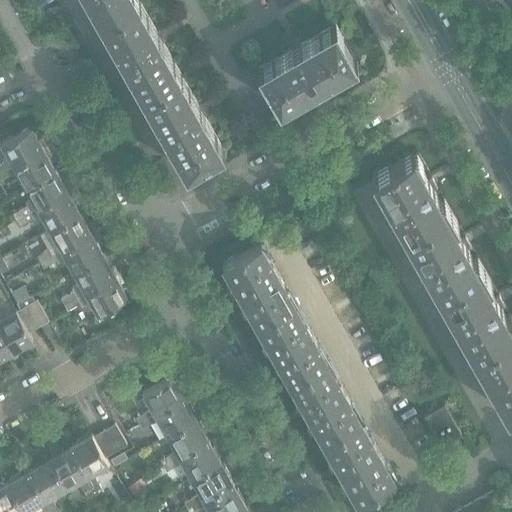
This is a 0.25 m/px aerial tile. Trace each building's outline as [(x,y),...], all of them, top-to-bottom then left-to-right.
[(88,0),(100,21),(137,0),(88,0)] [(181,75),(157,34),(138,0),(137,0),(100,21),(143,96),(181,75)] [(356,61),(354,62),(341,40),(343,38),(335,25),(257,69),(265,82),(267,81),(281,104),(278,105),(278,106),(357,62),(356,61)] [(181,75),(143,96),(186,171),(186,170),(185,169),(209,156),(211,158),(224,150),(181,75)] [(14,164),(43,148),(31,126),(1,143),(9,156),(2,160),(3,162),(0,164),(0,172),(7,168),(14,164)] [(25,185),(55,168),(43,148),(14,164),(25,185)] [(407,235),(451,210),(443,196),(440,198),(438,195),(438,196),(433,187),(437,185),(431,175),(427,177),(422,169),(423,168),(421,166),(423,165),(416,153),(414,154),(413,152),(388,166),(387,165),(377,170),(378,172),(373,174),(407,235)] [(7,168),(0,172),(0,178),(9,174),(7,168)] [(38,206),(67,189),(55,168),(25,185),(33,198),(38,206)] [(50,227),(79,211),(67,189),(38,206),(42,215),(50,227)] [(16,218),(30,210),(38,206),(33,198),(25,202),(27,205),(13,213),(16,218)] [(30,210),(16,218),(19,224),(33,216),(35,219),(42,215),(38,206),(30,210)] [(471,244),(465,234),(461,236),(456,227),(455,225),(458,223),(451,210),(407,235),(440,294),(484,270),(476,256),(473,257),(472,255),(471,255),(467,246),(471,244)] [(62,248),(91,232),(79,211),(50,227),(62,248)] [(40,260),(54,252),(62,248),(50,227),(42,232),(50,247),(37,255),(40,260)] [(74,269),(103,253),(91,232),(62,248),(67,257),(74,269)] [(261,241),(222,260),(256,322),(295,300),(261,241)] [(54,252),(40,260),(43,265),(57,258),(59,261),(67,257),(62,248),(54,252)] [(85,290),(115,273),(103,253),(74,269),(81,282),(85,290)] [(8,268),(2,257),(0,258),(0,269),(1,272),(8,268)] [(504,303),(498,293),(494,295),(489,287),(490,287),(488,284),(491,282),(484,270),(440,294),(474,353),(511,332),(511,318),(510,315),(507,316),(505,314),(500,306),(504,303)] [(85,290),(91,299),(98,312),(127,296),(115,273),(85,290)] [(64,302),(78,295),(85,290),(81,282),(73,287),(74,289),(61,296),(64,302)] [(30,294),(24,284),(10,291),(16,302),(30,294)] [(78,295),(64,302),(68,308),(81,300),(83,304),(91,299),(85,290),(78,295)] [(35,300),(31,293),(30,294),(16,302),(20,308),(26,305),(35,300)] [(38,325),(49,319),(37,299),(27,305),(38,325)] [(256,322),(275,355),(290,381),(328,359),(295,300),(256,322)] [(17,310),(29,331),(38,325),(27,305),(17,310)] [(114,315),(109,306),(100,311),(105,320),(114,315)] [(29,331),(17,310),(16,309),(3,316),(0,310),(0,329),(12,351),(33,339),(28,331),(29,331)] [(0,357),(12,351),(0,329),(0,357)] [(511,332),(474,353),(508,413),(511,410),(511,332)] [(290,381),(309,414),(324,440),(362,419),(328,359),(290,381)] [(140,422),(184,397),(172,375),(143,393),(152,408),(138,417),(140,422)] [(167,436),(196,419),(184,397),(140,422),(143,427),(158,420),(167,436)] [(425,416),(442,445),(462,434),(445,404),(425,416)] [(164,465),(208,440),(196,419),(167,436),(175,451),(161,460),(164,465)] [(324,440),(341,471),(358,500),(396,478),(362,419),(324,440)] [(103,429),(115,450),(127,443),(115,423),(103,429)] [(93,435),(105,456),(115,450),(103,429),(93,435)] [(70,445),(96,490),(101,487),(93,472),(108,462),(105,456),(93,435),(92,433),(70,445)] [(191,478),(220,461),(208,440),(164,465),(167,470),(182,462),(191,478)] [(49,457),(66,487),(78,480),(87,496),(96,490),(70,445),(49,457)] [(127,457),(123,451),(111,458),(115,464),(127,457)] [(28,469),(52,511),(58,511),(59,511),(50,496),(66,487),(49,457),(28,469)] [(188,507),(232,482),(220,461),(191,478),(200,493),(185,502),(188,507)] [(7,481),(24,511),(40,502),(45,511),(52,511),(28,469),(7,481)] [(135,495),(148,488),(142,478),(128,486),(135,495)] [(0,485),(0,511),(21,511),(24,511),(7,481),(0,485)] [(210,511),(227,511),(244,503),(232,482),(188,507),(191,511),(206,504),(210,511)] [(485,496),(493,511),(507,511),(496,490),(485,496)] [(493,511),(485,496),(474,502),(478,511),(493,511)] [(160,511),(158,509),(153,500),(141,506),(145,511),(160,511)] [(478,511),(474,502),(463,509),(464,511),(478,511)] [(249,511),(244,503),(227,511),(249,511)]
